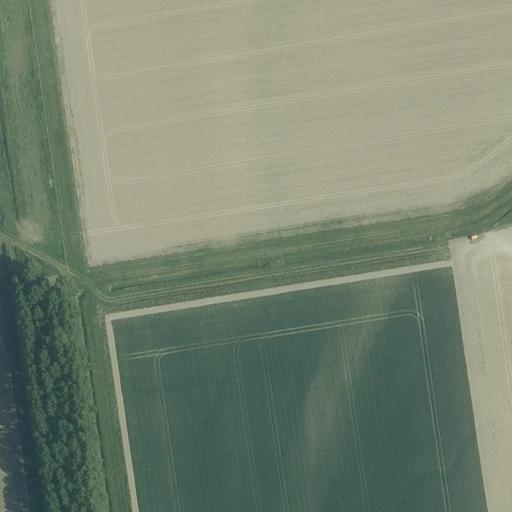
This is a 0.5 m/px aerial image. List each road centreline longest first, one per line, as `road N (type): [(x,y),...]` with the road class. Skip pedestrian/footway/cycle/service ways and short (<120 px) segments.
road 1 (track): [(33,267),(83,286),(474,227),(511,204)]
road 2 (track): [(67,511),(33,267)]
